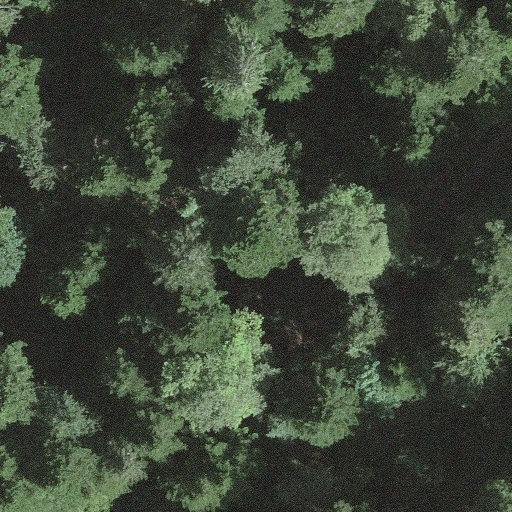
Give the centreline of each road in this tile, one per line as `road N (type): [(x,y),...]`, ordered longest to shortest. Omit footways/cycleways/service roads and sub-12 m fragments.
road 1 (track): [(50,511),(287,328),(511,103)]
road 2 (track): [(168,511),(258,469),(511,378)]
